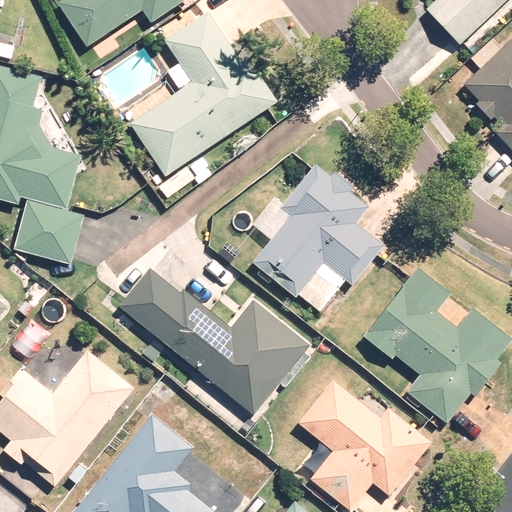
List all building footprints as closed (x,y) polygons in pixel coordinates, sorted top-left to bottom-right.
[(64,0),(58,4),(87,48),(143,11),(151,23),(185,0),(64,0)] [(461,46),(507,0),(438,0),(427,11),(461,46)] [(166,177),(279,103),(248,57),(241,62),(208,12),(164,41),(179,64),(167,71),(181,91),(131,124),(166,177)] [(511,39),(465,85),(480,100),(476,104),(492,121),(496,117),(504,126),(497,133),(511,148),(511,39)] [(0,42),(0,56),(12,59),(15,47),(0,42)] [(452,64),(439,51),(410,79),(422,92),(452,64)] [(0,200),(19,205),(21,198),(27,199),(14,250),(71,265),(84,217),(67,212),(81,156),(52,148),(39,127),(44,111),(34,109),(42,78),(0,66),(0,200)] [(254,226),(271,240),(253,264),(260,270),(257,274),(269,284),(273,279),(296,298),(298,295),(321,312),(346,281),(354,287),(385,246),(358,225),(371,208),(350,192),(357,183),(341,171),(338,175),(336,173),(332,177),(316,165),(284,205),(276,198),(254,226)] [(160,187),(169,199),(195,179),(186,167),(160,187)] [(208,169),(195,179),(200,184),(212,174),(208,169)] [(228,243),(218,254),(235,268),(240,262),(236,258),(240,253),(228,243)] [(498,360),(511,342),(511,339),(473,309),(458,328),(438,313),(453,294),(419,268),(364,338),(393,360),(396,356),(420,376),(407,392),(448,424),(471,395),(476,398),(503,364),(498,360)] [(150,269),(119,306),(254,415),(286,376),(264,358),(271,349),(237,322),(232,329),(184,290),(181,294),(150,269)] [(0,317),(8,307),(0,300),(0,317)] [(78,459),(135,388),(88,351),(54,394),(22,368),(0,394),(0,395),(4,399),(0,403),(0,432),(11,441),(4,450),(22,465),(25,462),(55,487),(65,475),(75,483),(88,467),(78,459)] [(381,419),(333,380),(298,423),(333,452),(310,479),(326,491),(318,500),(328,508),(335,499),(351,511),(373,484),(389,497),(432,443),(389,408),(381,419)] [(193,447),(152,415),(75,511),(216,511),(187,489),(191,483),(175,470),(193,447)] [(308,511),(295,502),(286,511),(308,511)]
